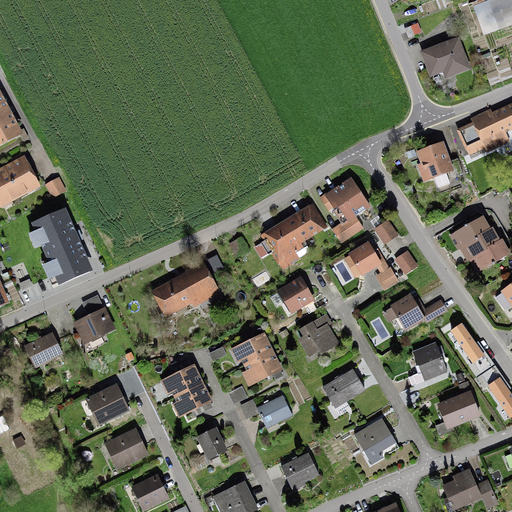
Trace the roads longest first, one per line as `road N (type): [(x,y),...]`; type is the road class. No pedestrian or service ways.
road 1 (residential): [(361,150),(220,230),(0,325)]
road 2 (residential): [(361,150),(511,371)]
road 3 (residential): [(432,465),(335,299)]
road 4 (residential): [(378,0),(428,122)]
road 5 (residential): [(197,511),(140,396)]
